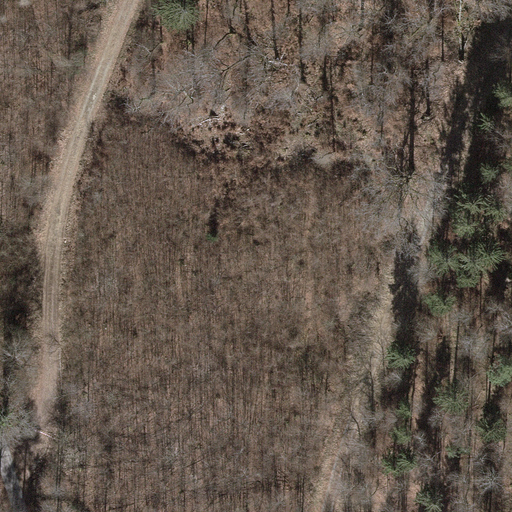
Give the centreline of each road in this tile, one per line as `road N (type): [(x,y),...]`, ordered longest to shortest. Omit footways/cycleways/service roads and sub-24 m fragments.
road 1 (track): [(20,487),(54,425),(54,308),(71,173),(136,0)]
road 2 (track): [(329,511),(378,343),(511,39)]
road 3 (track): [(417,250),(365,186),(307,0)]
road 4 (track): [(511,373),(417,250)]
